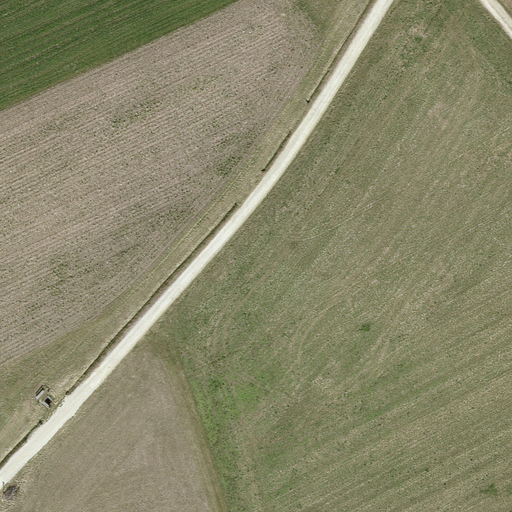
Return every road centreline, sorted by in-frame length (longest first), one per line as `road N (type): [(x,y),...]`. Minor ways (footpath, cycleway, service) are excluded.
road 1 (track): [(385,0),(259,195),(0,484)]
road 2 (track): [(146,321),(177,373),(220,511)]
